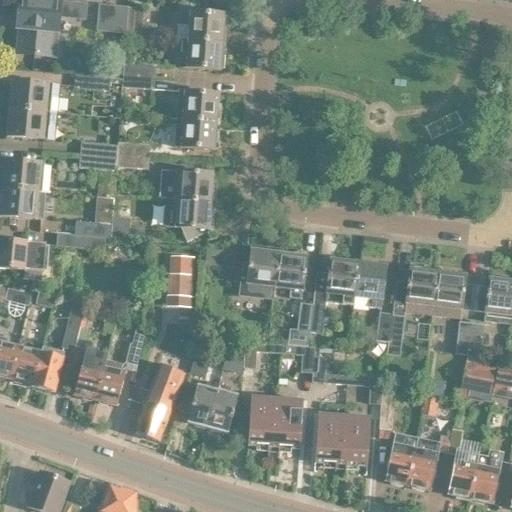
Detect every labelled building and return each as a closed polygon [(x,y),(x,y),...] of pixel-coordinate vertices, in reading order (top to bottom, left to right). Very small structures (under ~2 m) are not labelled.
[(25,0),(17,0),(14,31),(18,31),(16,56),(49,59),(49,56),(52,55),(54,53),(55,51),(55,48),(54,46),(53,44),(50,43),(51,34),(56,34),(57,19),(85,22),(87,6),(25,0)] [(95,32),(124,35),(126,9),(98,7),(95,32)] [(126,9),(124,35),(124,37),(140,38),(142,10),(126,9)] [(176,26),(175,41),(182,41),(225,44),(226,27),(222,27),(223,17),(184,14),(183,27),(176,26)] [(182,41),(181,54),(187,55),(185,69),(219,72),(219,70),(223,70),(225,44),(182,41)] [(121,65),(121,77),(153,79),(154,67),(121,65)] [(108,89),(120,90),(120,81),(73,77),(71,91),(108,93),(108,89)] [(121,77),(120,81),(120,90),(152,92),(153,79),(121,77)] [(10,83),(7,111),(43,114),(56,115),(59,87),(10,83)] [(175,121),(218,125),(220,108),(216,107),(217,96),(177,93),(176,106),(175,121)] [(56,115),(43,114),(7,111),(5,139),(54,144),(56,115)] [(179,149),(213,152),(213,150),(216,151),(218,125),(175,121),(174,134),(180,134),(179,149)] [(79,144),(78,158),(114,161),(115,158),(115,148),(79,144)] [(116,145),(115,148),(115,158),(147,160),(148,147),(116,145)] [(114,174),(114,170),(114,161),(78,158),(77,171),(114,174)] [(147,160),(115,158),(114,161),(114,170),(146,172),(147,160)] [(0,190),(36,194),(37,193),(38,179),(42,180),(44,167),(3,163),(0,188),(0,190)] [(169,201),(212,204),(214,186),(210,186),(211,176),(171,173),(171,174),(159,173),(157,201),(169,201)] [(37,193),(36,194),(0,190),(0,219),(38,223),(39,209),(47,210),(48,194),(37,193)] [(174,215),(173,230),(179,230),(185,243),(207,234),(207,230),(210,230),(212,204),(169,201),(168,214),(174,215)] [(72,237),(109,241),(110,219),(111,208),(97,207),(96,226),(74,223),(72,237)] [(110,219),(109,241),(141,244),(142,231),(127,230),(128,221),(110,219)] [(102,253),(103,241),(55,236),(54,248),(102,253)] [(0,270),(22,272),(22,280),(39,282),(40,274),(44,274),(46,249),(42,248),(43,245),(0,241),(0,270)] [(249,253),(245,286),(273,289),(277,253),(251,250),(251,253),(249,253)] [(219,252),(217,267),(232,269),(233,254),(219,252)] [(303,257),(277,253),(273,289),(288,291),(287,300),(299,301),(304,259),(302,259),(303,257)] [(330,263),(328,262),(324,296),(341,298),(340,307),(351,308),(352,299),(356,263),(330,260),(330,263)] [(382,267),(356,263),(352,299),(368,301),(367,310),(379,312),(384,268),(382,268),(382,267)] [(188,277),(186,277),(186,268),(170,267),(170,276),(167,276),(165,306),(186,307),(188,277)] [(409,271),(408,271),(403,315),(430,318),(435,272),(410,269),(409,271)] [(430,318),(458,321),(463,277),(461,277),(461,275),(435,272),(430,318)] [(491,281),(488,280),(483,322),(511,325),(511,319),(511,315),(511,281),(491,279),(491,281)] [(6,290),(2,303),(7,304),(5,309),(6,316),(11,320),(18,318),(21,313),(23,308),(26,309),(30,295),(6,289),(6,290)] [(33,306),(50,311),(53,299),(37,294),(33,306)] [(72,305),(62,349),(73,352),(74,347),(83,308),(72,305)] [(307,335),(311,307),(298,305),(295,333),(307,335)] [(323,309),(311,307),(307,335),(320,337),(323,309)] [(374,343),(387,345),(390,316),(378,315),(374,343)] [(403,318),(390,316),(387,345),(399,346),(403,318)] [(453,362),(464,364),(465,364),(470,326),(457,325),(453,362)] [(470,326),(465,364),(470,365),(471,355),(479,355),(482,327),(470,326)] [(123,365),(135,368),(144,333),(134,331),(130,346),(128,345),(123,365)] [(0,338),(0,378),(9,381),(17,347),(4,344),(5,340),(0,338)] [(254,354),(278,356),(279,347),(243,344),(241,370),(253,371),(254,354)] [(17,347),(9,381),(31,386),(39,353),(17,347)] [(73,352),(71,357),(82,360),(83,355),(84,351),(85,350),(74,347),(73,352)] [(311,376),(312,359),(313,350),(279,347),(278,356),(300,358),(299,375),(311,376)] [(31,386),(31,388),(53,394),(63,354),(54,352),(41,348),(39,353),(31,386)] [(203,379),(210,355),(194,350),(187,375),(203,379)] [(82,360),(73,396),(94,401),(104,365),(93,362),(95,354),(84,351),(83,355),(82,360)] [(234,372),(237,363),(223,359),(221,369),(234,372)] [(324,360),(312,359),(311,376),(310,385),(344,387),(345,378),(322,377),(324,360)] [(464,364),(462,374),(460,385),(471,387),(470,392),(481,394),(489,397),(494,373),(465,367),(465,365),(470,366),(470,365),(465,364),(464,364)] [(116,407),(125,370),(104,365),(94,401),(116,407)] [(131,433),(158,443),(184,376),(156,366),(131,433)] [(495,373),(494,373),(489,397),(490,398),(511,401),(511,374),(495,372),(495,373)] [(367,407),(379,407),(379,394),(381,381),(345,378),(344,387),(368,389),(367,407)] [(196,386),(186,425),(206,430),(217,386),(206,382),(204,388),(196,386)] [(421,398),(441,401),(443,385),(423,383),(421,398)] [(229,389),(217,386),(206,430),(226,435),(236,396),(228,394),(229,389)] [(379,394),(379,407),(377,431),(389,432),(392,396),(379,394)] [(247,423),(273,425),(275,400),(249,398),(247,423)] [(420,415),(427,417),(431,401),(423,399),(420,415)] [(301,402),(275,400),(273,425),(299,427),(301,402)] [(314,440),(340,442),(342,418),(316,416),(314,440)] [(342,418),(340,442),(366,444),(368,420),(342,418)] [(273,425),(247,423),(245,447),(272,449),(273,425)] [(299,427),(273,425),(272,449),(298,451),(299,427)] [(393,436),(392,440),(384,482),(405,487),(415,441),(393,436)] [(439,437),(436,452),(446,455),(449,439),(439,437)] [(338,467),(340,442),(314,440),(313,465),(338,467)] [(436,446),(426,443),(415,441),(405,487),(427,491),(436,446)] [(364,468),(366,444),(340,442),(338,467),(364,468)] [(487,452),(484,466),(475,464),(474,468),(467,499),(490,504),(500,455),(487,452)] [(468,456),(467,456),(454,453),(445,495),(467,499),(474,468),(475,464),(467,463),(468,456)] [(38,474),(24,511),(27,511),(57,511),(68,486),(38,474)] [(95,483),(90,497),(101,501),(97,511),(134,511),(135,501),(135,497),(131,495),(117,490),(116,493),(106,489),(106,487),(95,483)]
